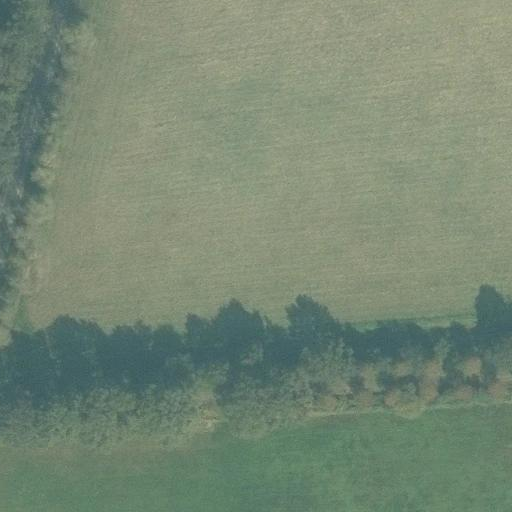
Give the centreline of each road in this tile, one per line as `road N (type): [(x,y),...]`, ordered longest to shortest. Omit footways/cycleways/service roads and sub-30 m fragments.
road 1 (track): [(0,404),(511,369)]
road 2 (tertiary): [(0,238),(61,0)]
